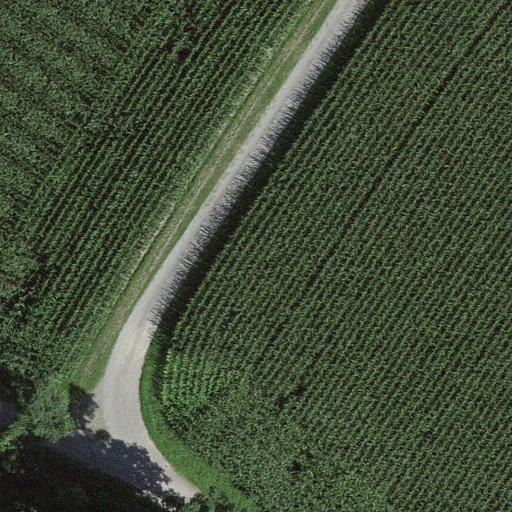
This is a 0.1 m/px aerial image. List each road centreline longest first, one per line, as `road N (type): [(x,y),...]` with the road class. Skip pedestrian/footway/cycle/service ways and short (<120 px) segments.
road 1 (track): [(375,0),(83,452)]
road 2 (track): [(0,413),(192,511)]
